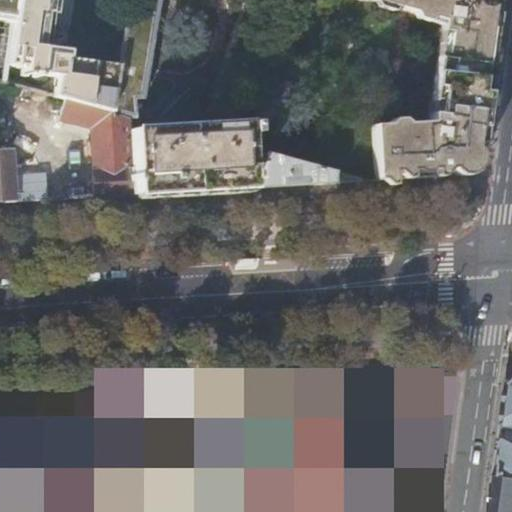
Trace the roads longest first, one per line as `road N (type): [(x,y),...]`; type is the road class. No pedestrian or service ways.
road 1 (secondary): [(494,272),(0,307)]
road 2 (residential): [(494,272),(462,511)]
road 3 (residential): [(494,272),(511,107)]
